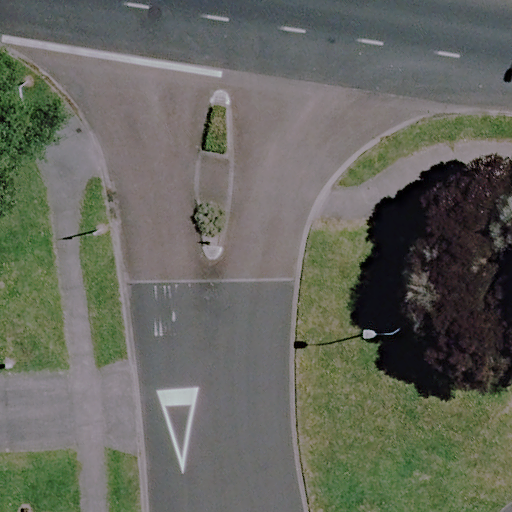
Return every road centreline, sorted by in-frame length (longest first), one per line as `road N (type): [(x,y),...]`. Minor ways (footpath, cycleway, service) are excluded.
road 1 (residential): [(233,511),(196,264),(220,0)]
road 2 (secondary): [(511,35),(287,0)]
